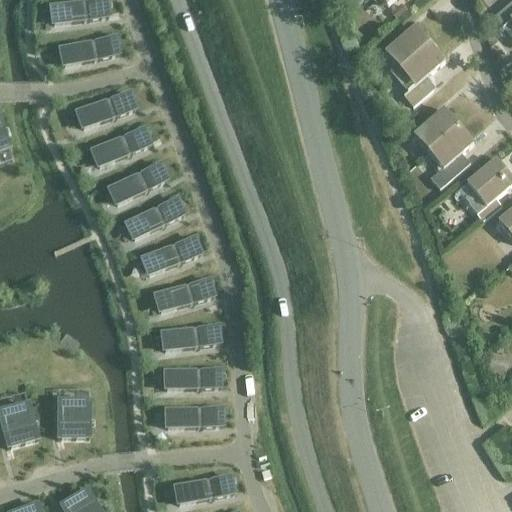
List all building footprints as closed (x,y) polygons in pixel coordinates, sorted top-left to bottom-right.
[(378,0),(387,10),(398,0),(378,0)] [(105,3),(51,10),(53,29),(108,22),(105,3)] [(511,6),(494,22),(503,33),(511,25),(511,26),(511,6)] [(397,23),(407,14),(401,7),(391,16),(397,23)] [(400,75),(431,49),(416,32),(386,58),(400,75)] [(32,49),(47,64),(61,50),(46,35),(32,49)] [(114,41),(60,52),(64,71),(118,60),(114,41)] [(431,49),(400,75),(414,92),(404,101),(413,111),(435,93),(426,83),(446,66),(431,49)] [(511,67),(501,69),(504,82),(511,80),(511,67)] [(128,97),(76,116),(83,133),(135,114),(128,97)] [(429,157),(459,131),(444,114),(414,140),(429,157)] [(0,126),(0,155),(8,153),(0,126)] [(459,131),(429,157),(443,174),(431,184),(440,195),(470,169),(462,159),(474,148),(459,131)] [(142,133),(91,154),(99,172),(149,150),(142,133)] [(149,142),(158,165),(178,157),(169,134),(149,142)] [(458,197),(482,226),(502,210),(496,204),(511,190),(511,182),(497,165),(458,197)] [(158,168),(108,192),(117,209),(166,185),(158,168)] [(182,199),(192,195),(184,172),(174,176),(182,199)] [(175,203),(125,227),(134,244),(183,220),(175,203)] [(511,242),(511,216),(499,227),(511,242)] [(193,242),(142,262),(149,280),(200,259),(193,242)] [(208,284),(155,299),(160,317),(213,302),(208,284)] [(217,330),(162,337),(164,356),(219,349),(217,330)] [(492,358),(487,379),(500,382),(500,379),(505,380),(509,362),(492,358)] [(220,374),(165,375),(166,394),(221,393),(220,374)] [(57,443),(88,443),(88,406),(57,406),(57,443)] [(511,425),(511,424),(511,407),(502,415),(511,425)] [(37,444),(27,408),(0,415),(0,427),(7,452),(37,444)] [(221,412),(166,414),(167,433),(222,431),(221,412)] [(93,479),(93,503),(109,503),(109,479),(93,479)] [(229,480),(175,491),(178,509),(233,499),(229,480)] [(59,509),(60,511),(97,511),(86,493),(59,509)]
